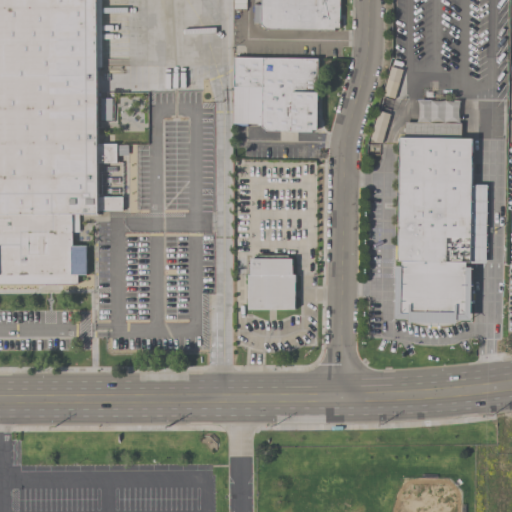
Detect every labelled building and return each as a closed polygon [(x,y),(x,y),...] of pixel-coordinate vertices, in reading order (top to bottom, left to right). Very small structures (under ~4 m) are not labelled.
[(0,0),(100,0),(101,67),(96,67),(97,143),(114,143),(115,143),(115,163),(114,163),(97,163),(97,195),(120,195),(120,212),(78,212),(78,232),(71,232),(71,245),(85,245),(85,275),(76,275),(77,283),(0,283),(0,0)] [(260,24),(260,0),(338,0),(338,28),(333,27),(333,30),(265,29),(260,24)] [(317,58),(316,130),(311,130),(311,132),(265,131),(260,124),(246,124),(246,126),(232,125),(233,57),(317,58)] [(400,138),(398,262),(402,262),(401,314),(465,315),(466,263),(470,263),(472,140),(400,138)] [(292,258),(292,275),(294,274),(294,309),(246,310),(246,275),(249,274),(249,258),(292,258)]
